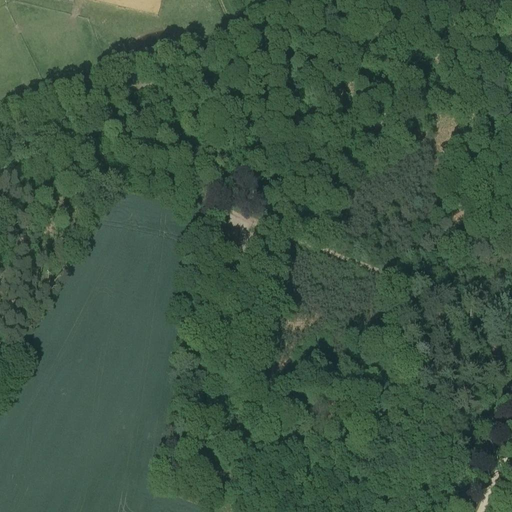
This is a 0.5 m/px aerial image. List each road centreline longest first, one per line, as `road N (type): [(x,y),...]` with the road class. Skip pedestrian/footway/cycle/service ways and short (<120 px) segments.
road 1 (track): [(511,325),(245,221),(183,167),(127,158),(73,162)]
road 2 (track): [(347,0),(158,80),(0,131)]
